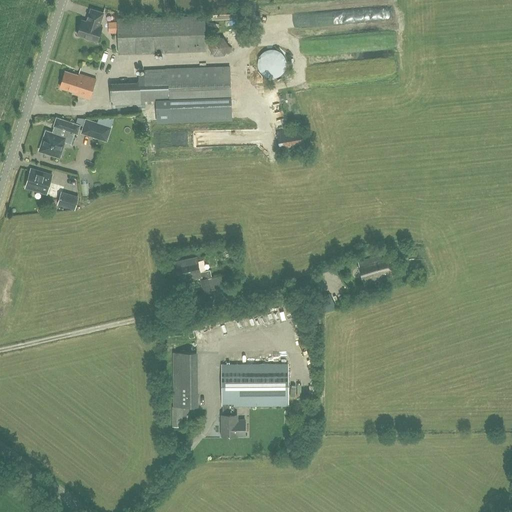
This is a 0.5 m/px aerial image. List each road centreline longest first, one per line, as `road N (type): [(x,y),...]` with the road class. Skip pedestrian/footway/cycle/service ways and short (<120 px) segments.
road 1 (unknown): [(29,107),(92,103),(112,71),(125,66),(227,61),(241,78),(259,137)]
road 2 (unknown): [(129,511),(199,438),(212,351),(264,331)]
road 3 (unclassified): [(0,196),(64,0)]
